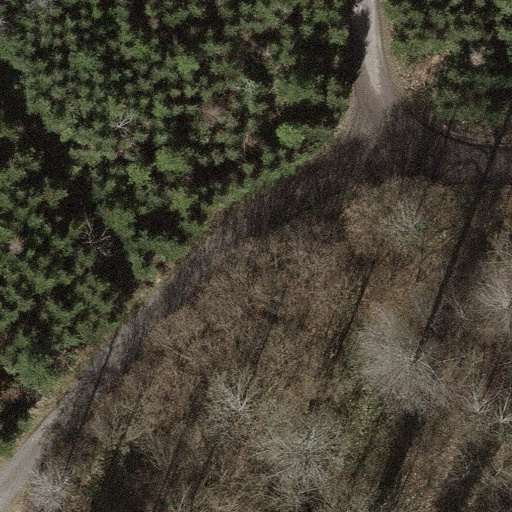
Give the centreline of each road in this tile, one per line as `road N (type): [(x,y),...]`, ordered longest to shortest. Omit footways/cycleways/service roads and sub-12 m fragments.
road 1 (track): [(375,139),(232,229),(0,492)]
road 2 (track): [(363,0),(375,139)]
road 3 (track): [(511,168),(375,139)]
